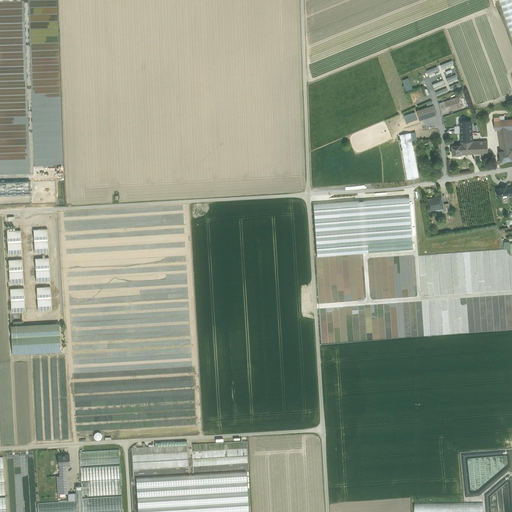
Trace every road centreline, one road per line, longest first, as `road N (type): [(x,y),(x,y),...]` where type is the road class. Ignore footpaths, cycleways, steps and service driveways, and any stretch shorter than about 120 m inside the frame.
road 1 (unclassified): [(0,449),(323,430)]
road 2 (unclassified): [(309,194),(0,212)]
road 3 (unclassified): [(309,194),(323,430)]
road 4 (residential): [(309,194),(400,189),(511,169)]
road 5 (track): [(316,306),(511,292)]
road 6 (residential): [(305,0),(309,194)]
